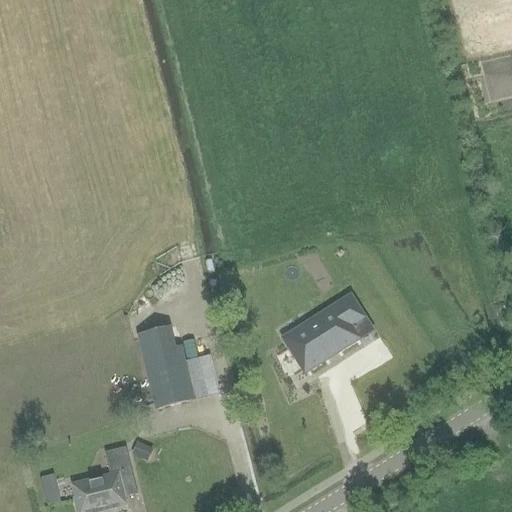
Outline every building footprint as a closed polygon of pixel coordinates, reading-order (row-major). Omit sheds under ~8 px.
[(337,308),(286,340),(306,372),(358,339),(350,326),(362,318),(349,297),(335,306),(337,308)] [(171,328),(137,336),(156,411),(196,401),(182,347),(176,349),(171,328)] [(278,386),(264,391),(274,420),(311,407),(300,372),(275,380),(278,386)] [(133,476),(126,449),(105,454),(111,477),(73,487),(77,499),(75,499),(78,511),(101,511),(126,506),(119,479),(133,476)] [(61,503),(58,491),(45,494),(49,506),(61,503)]
